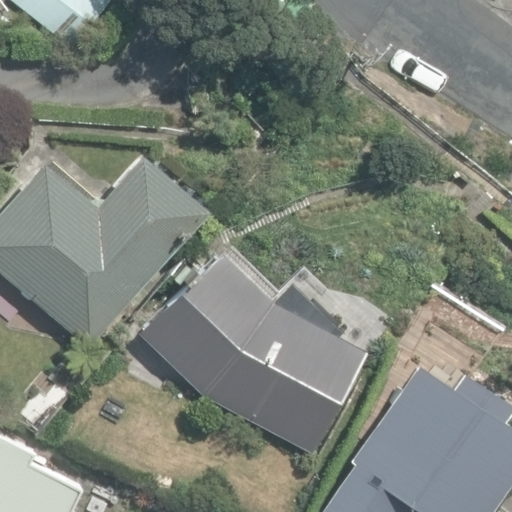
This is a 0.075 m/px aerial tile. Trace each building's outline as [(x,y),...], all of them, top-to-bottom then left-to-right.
[(11,0),(73,47),(108,0),(11,0)] [(58,339),(72,351),(84,338),(90,343),(207,204),(139,147),(101,192),(88,192),(42,156),(0,205),(0,268),(46,307),(26,332),(58,339)] [(202,391),(312,450),(368,346),(295,307),(300,294),(278,281),(269,294),(218,244),(137,327),(202,391)] [(452,378),(417,355),(315,511),(411,511),(417,503),(430,511),(485,511),(511,471),(511,420),(502,415),(511,399),(511,398),(460,365),(452,378)] [(0,511),(67,511),(79,487),(27,462),(33,450),(0,433),(0,511)]
